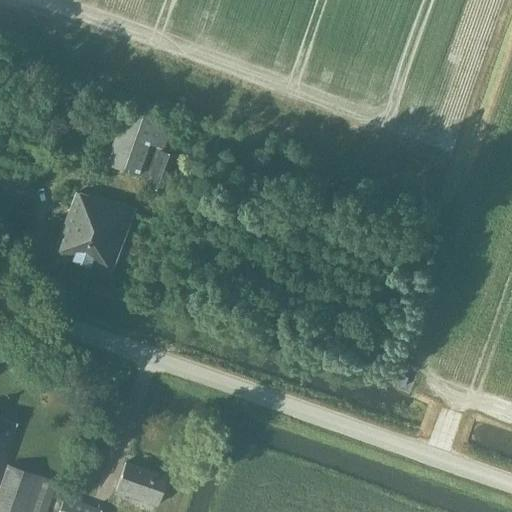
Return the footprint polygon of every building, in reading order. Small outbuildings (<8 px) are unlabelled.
[(148,185),(168,193),(178,167),(178,166),(180,160),(163,154),(174,120),(127,104),(106,164),(150,180),(148,185)] [(55,252),(112,272),(136,208),(96,194),(94,197),(80,193),(80,194),(77,193),(55,252)] [(0,471),(16,425),(0,419),(0,471)] [(115,492),(157,507),(167,476),(126,461),(115,492)] [(0,486),(0,511),(46,511),(56,482),(7,465),(0,486)] [(100,511),(101,511),(63,498),(57,511),(100,511)]
